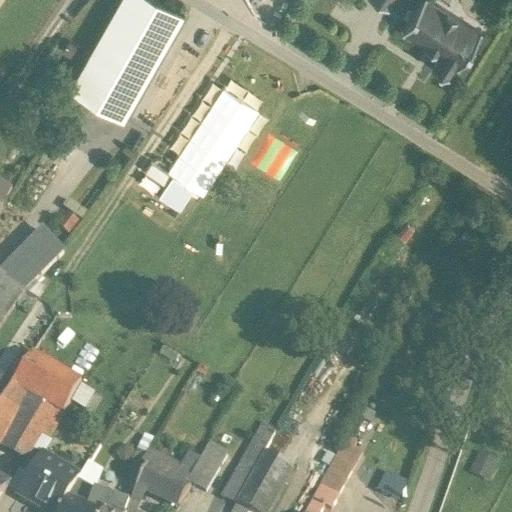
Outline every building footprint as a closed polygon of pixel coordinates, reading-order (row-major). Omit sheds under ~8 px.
[(183,15),(156,0),(120,0),(69,90),(123,120),(183,15)] [(393,0),(371,0),(387,10),(393,0)] [(481,33),(429,0),(422,0),(402,32),(439,56),(431,68),(447,78),(455,66),(459,68),(481,33)] [(176,174),(162,197),(184,210),(198,187),(176,174)] [(0,212),(14,188),(0,179),(0,212)] [(80,226),(69,220),(62,235),(73,240),(80,226)] [(47,237),(8,282),(26,293),(64,254),(47,237)] [(7,282),(0,277),(0,330),(26,293),(8,282),(7,282)] [(45,366),(31,357),(12,387),(0,403),(0,441),(27,396),(28,396),(45,366)] [(45,366),(28,396),(27,396),(0,441),(0,452),(12,459),(29,431),(61,374),(45,366)] [(386,369),(372,398),(386,405),(401,376),(386,369)] [(61,374),(29,431),(42,438),(48,442),(81,386),(61,374)] [(251,449),(264,456),(278,430),(265,423),(251,449)] [(42,438),(29,431),(12,459),(12,460),(15,462),(15,465),(22,469),(32,454),(42,438)] [(347,440),(313,503),(324,509),(328,511),(331,511),(361,456),(353,451),(356,445),(347,440)] [(201,461),(217,470),(227,452),(211,443),(201,461)] [(251,449),(222,501),(235,508),(264,456),(251,449)] [(193,475),(148,452),(140,467),(145,470),(185,488),(187,485),(193,475)] [(502,460),(483,452),(474,473),(493,481),(502,460)] [(22,469),(19,474),(30,481),(42,459),(32,454),(22,469)] [(269,511),(292,471),(264,456),(235,508),(240,511),(242,511),(269,511)] [(78,481),(42,459),(30,481),(19,500),(39,511),(60,511),(65,504),(77,483),(78,481)] [(193,475),(187,485),(206,495),(220,472),(217,470),(201,461),(193,475)] [(78,481),(77,483),(94,493),(103,474),(88,465),(78,481)] [(140,467),(137,466),(130,480),(139,483),(145,470),(140,467)] [(185,488),(145,470),(139,483),(136,491),(145,495),(177,511),(190,491),(185,488)] [(403,502),(409,482),(386,475),(380,495),(403,502)] [(0,482),(0,493),(5,496),(9,489),(0,482)] [(87,511),(94,495),(94,493),(77,483),(65,504),(85,511),(87,511)] [(145,495),(136,491),(131,503),(139,507),(145,495)] [(87,511),(127,511),(129,508),(94,495),(87,511)] [(322,511),(324,509),(313,503),(307,511),(322,511)]
